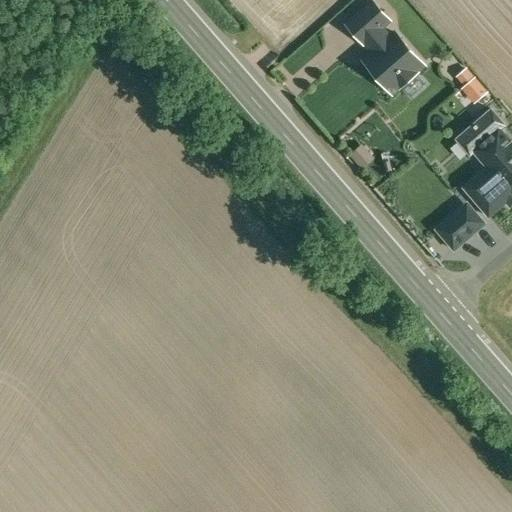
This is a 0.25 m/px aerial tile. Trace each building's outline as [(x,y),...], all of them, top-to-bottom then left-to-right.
[(373,3),(348,25),(362,42),(365,40),(379,28),(388,19),(373,3)] [(396,34),(389,40),(379,28),(365,40),(376,52),(364,62),(391,92),(400,84),(401,86),(416,74),(414,72),(423,64),(396,34)] [(474,104),(488,91),(467,67),(456,77),(464,86),(461,89),(474,104)] [(492,108),(455,138),(470,156),(481,148),(493,162),(464,187),(488,216),(507,200),(507,199),(511,194),(511,141),(510,138),(502,129),(507,125),(492,108)] [(486,223),(467,201),(434,229),(453,251),(486,223)]
